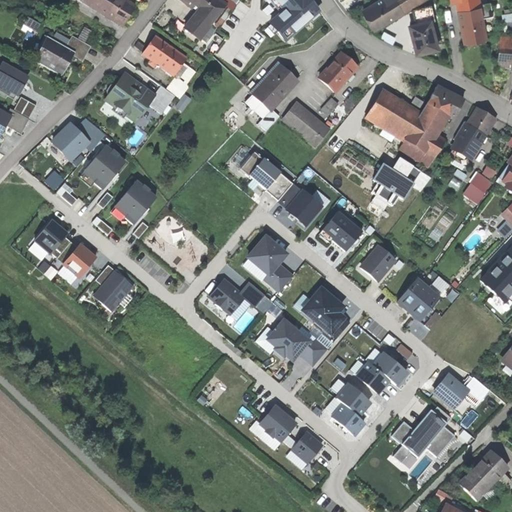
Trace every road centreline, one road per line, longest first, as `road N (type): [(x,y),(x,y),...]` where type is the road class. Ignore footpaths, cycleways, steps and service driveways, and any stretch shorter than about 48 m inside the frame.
road 1 (residential): [(176,305),(255,214),(434,362),(356,455)]
road 2 (residential): [(356,455),(176,305)]
road 3 (residential): [(324,0),(373,49),(511,117)]
road 4 (residential): [(176,305),(11,160)]
road 5 (residential): [(159,0),(47,126)]
